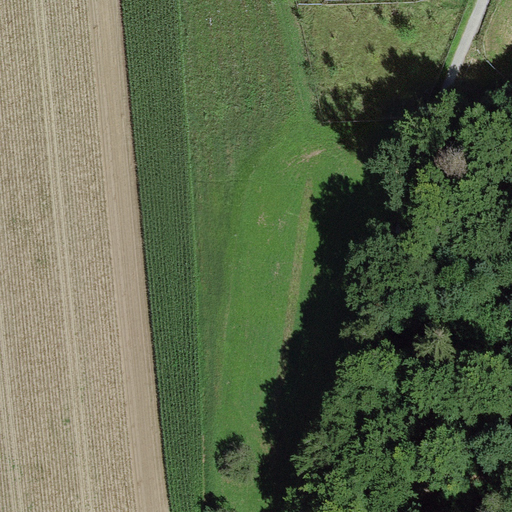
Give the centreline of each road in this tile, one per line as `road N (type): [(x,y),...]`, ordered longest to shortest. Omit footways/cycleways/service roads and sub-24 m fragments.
road 1 (track): [(476,0),(321,511)]
road 2 (track): [(511,390),(409,511)]
